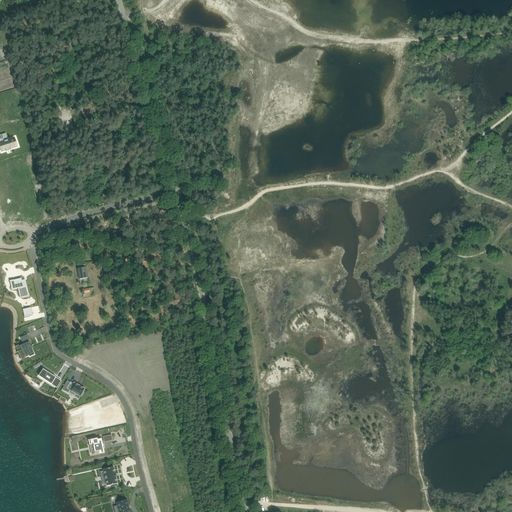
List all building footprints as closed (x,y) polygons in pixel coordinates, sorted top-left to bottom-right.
[(0,118),(3,117),(3,118),(12,115),(11,111),(2,114),(1,109),(4,108),(2,104),(0,104),(0,118)] [(14,124),(6,126),(8,132),(24,127),(22,121),(18,122),(18,121),(13,123),(14,124)] [(12,139),(6,140),(0,142),(0,145),(0,147),(1,147),(2,151),(6,150),(6,151),(11,149),(10,149),(15,147),(12,139)] [(19,199),(15,200),(15,201),(16,202),(16,203),(16,204),(17,204),(18,210),(17,210),(18,211),(22,209),(23,211),(22,211),(22,212),(23,212),(27,210),(28,210),(27,210),(27,208),(33,206),(32,206),(32,205),(31,200),(30,198),(30,199),(30,198),(30,197),(30,196),(29,196),(29,194),(29,193),(21,195),(21,196),(22,196),(22,198),(19,199)] [(79,279),(88,278),(86,267),(77,268),(79,279)] [(28,297),(29,297),(29,293),(28,293),(25,280),(21,281),(20,279),(14,281),(14,280),(10,281),(10,282),(11,282),(12,289),(20,287),(23,297),(28,296),(28,297)] [(90,294),(93,293),(92,288),(89,288),(82,290),(83,293),(83,297),(90,296),(90,294)] [(32,349),(31,347),(32,347),(27,335),(28,335),(28,334),(20,338),(21,338),(24,344),(20,345),(17,347),(19,351),(21,350),(22,350),(24,356),(24,357),(30,354),(30,356),(34,354),(32,350),(32,349)] [(42,371),(40,375),(42,376),(53,383),(57,376),(44,368),(42,371)] [(70,390),(68,392),(75,396),(76,394),(81,396),(81,395),(82,395),(84,392),(83,392),(85,388),(74,382),(73,384),(70,382),(67,388),(70,390)] [(95,452),(99,451),(100,453),(99,453),(104,452),(101,439),(101,438),(98,439),(97,438),(88,440),(90,440),(91,445),(93,444),(95,452),(94,452),(95,452)] [(107,484),(107,486),(117,484),(116,477),(116,474),(115,474),(114,467),(103,469),(104,471),(100,472),(101,476),(105,476),(106,480),(102,480),(103,485),(107,484)] [(130,511),(127,499),(116,502),(117,506),(114,507),(115,511),(119,511),(118,511),(130,511)]
